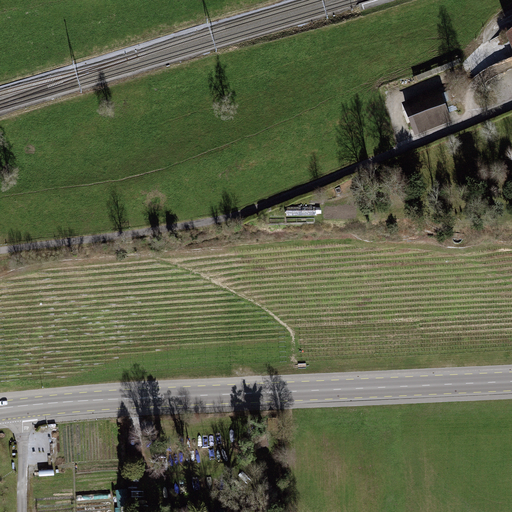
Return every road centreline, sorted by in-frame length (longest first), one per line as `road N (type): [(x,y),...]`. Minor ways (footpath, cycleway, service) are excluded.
road 1 (track): [(511,245),(462,252),(345,239),(33,267),(0,277)]
road 2 (primary): [(511,381),(0,410)]
road 3 (track): [(0,250),(216,220),(404,147)]
